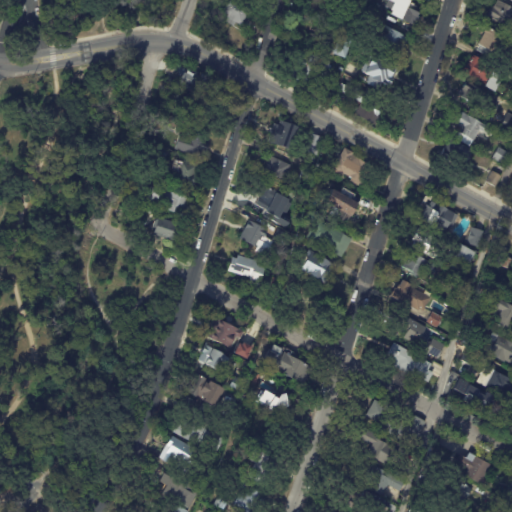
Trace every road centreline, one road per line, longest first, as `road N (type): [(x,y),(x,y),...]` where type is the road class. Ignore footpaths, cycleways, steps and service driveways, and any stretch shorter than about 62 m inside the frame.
road 1 (residential): [(281,0),(153,411),(98,511)]
road 2 (residential): [(454,0),(343,359),(286,511)]
road 3 (residential): [(98,225),(511,452)]
road 4 (tertiary): [(155,42),(256,81),(511,220)]
road 5 (residential): [(190,0),(182,26),(149,66),(134,163),(98,225)]
